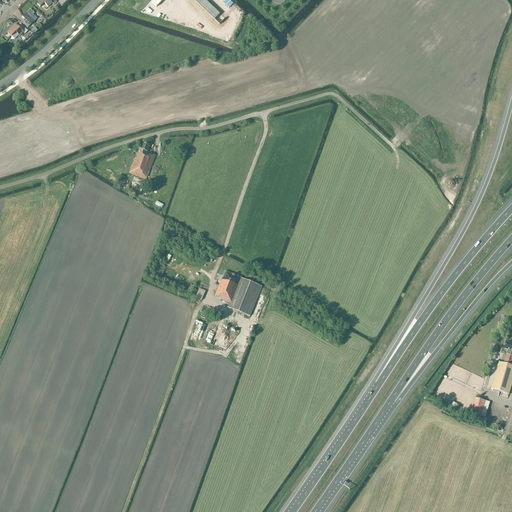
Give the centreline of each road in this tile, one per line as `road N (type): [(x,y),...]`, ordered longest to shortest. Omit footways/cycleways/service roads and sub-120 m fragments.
road 1 (unclassified): [(0,188),(169,130),(262,113),(266,128),(191,326)]
road 2 (motorway): [(511,103),(468,222),(378,385)]
road 3 (motorway): [(511,208),(378,385)]
road 4 (motorway): [(391,399),(511,239)]
road 5 (track): [(122,511),(191,326)]
road 6 (motorway): [(391,399),(511,262)]
road 7 (track): [(262,113),(331,93),(390,144),(396,169)]
road 8 (motorway): [(378,385),(292,511)]
road 9 (motorway): [(315,511),(391,399)]
road 10 (secondary): [(0,84),(96,0)]
